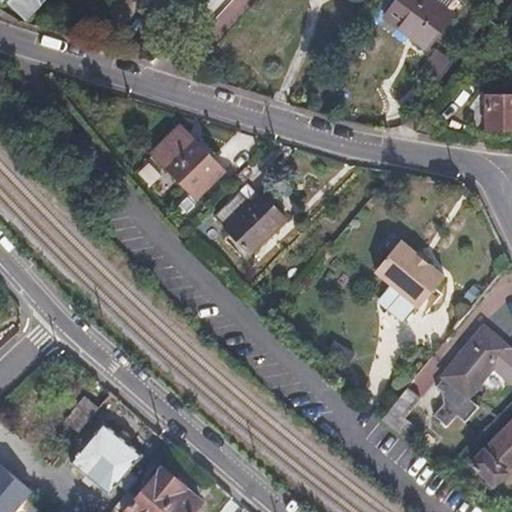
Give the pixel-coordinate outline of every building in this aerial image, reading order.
[(7,0),(26,18),(43,0),(7,0)] [(449,18),(426,0),(397,0),(384,18),(426,49),(449,18)] [(426,0),(449,18),(456,8),(454,4),(448,0),(426,0)] [(511,97),(488,98),(489,130),(511,130),(511,97)] [(488,98),(478,98),(469,108),(472,112),(473,131),(489,130),(488,98)] [(178,127),(150,153),(194,198),(222,172),(178,127)] [(251,205),(257,200),(245,187),(239,193),(251,205)] [(261,195),(257,200),(251,205),(239,193),(214,217),(225,229),(224,231),(248,254),(284,219),(261,195)] [(416,254),(400,241),(374,272),(419,309),(444,278),(428,264),(416,254)] [(419,251),(416,254),(428,264),(431,261),(419,251)] [(442,378),(468,398),(506,349),(483,329),(442,378)] [(73,459),(102,423),(57,387),(26,422),(73,459)] [(406,389),(380,421),(405,442),(415,429),(404,420),(420,400),(406,389)] [(493,486),(511,467),(511,422),(471,464),(493,486)] [(119,484),(129,493),(140,480),(129,471),(142,455),(102,423),(73,459),(69,463),(109,496),(119,484)] [(0,511),(18,511),(32,495),(0,469),(0,511)] [(129,493),(114,510),(115,511),(192,511),(199,503),(160,470),(136,499),(129,493)]
